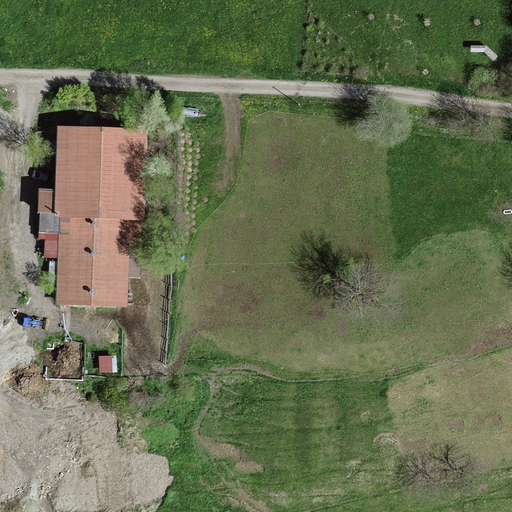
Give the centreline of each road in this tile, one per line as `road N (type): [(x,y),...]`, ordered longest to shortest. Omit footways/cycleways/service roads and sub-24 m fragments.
road 1 (unclassified): [(511,110),(382,92),(0,76)]
road 2 (track): [(28,77),(22,166),(38,296),(33,310),(0,323)]
